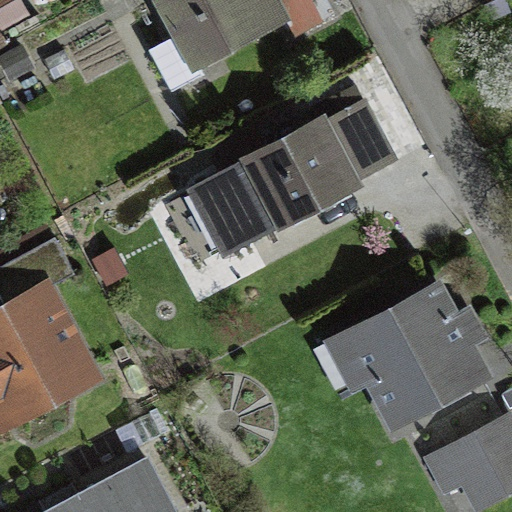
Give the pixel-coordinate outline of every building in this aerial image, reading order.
[(177,34),(148,48),(162,77),(284,15),(294,35),(319,22),(307,0),(161,0),(160,1),(177,34)] [(354,105),(253,159),(283,216),(384,162),(354,105)] [(206,174),(156,202),(189,261),(240,233),(206,174)] [(0,297),(6,310),(0,312),(0,402),(9,419),(88,377),(40,288),(66,274),(49,243),(0,269),(0,297)] [(438,286),(328,344),(351,385),(367,377),(391,421),(478,375),(461,345),(480,335),(467,310),(454,317),(438,286)] [(511,426),(507,418),(431,456),(458,511),(459,511),(511,485),(511,426)] [(171,511),(146,463),(50,511),(171,511)]
